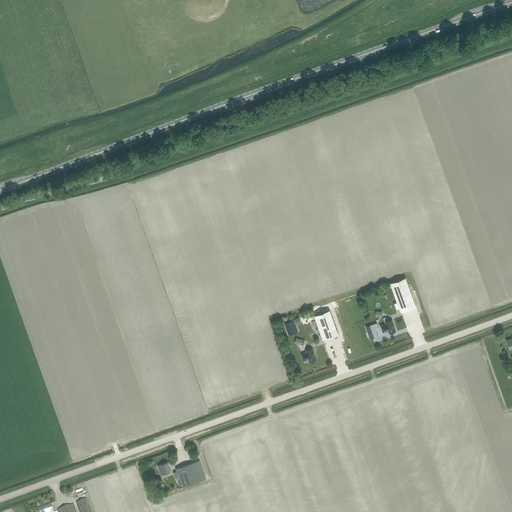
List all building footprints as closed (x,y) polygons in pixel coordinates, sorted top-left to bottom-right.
[(400,311),(416,306),(405,278),(390,283),(392,288),(400,311)] [(323,339),(338,334),(329,310),(314,315),(323,339)] [(294,333),(292,325),(295,324),(294,320),(284,323),(288,335),(294,333)] [(396,331),(392,320),(385,322),(386,324),(380,326),(383,332),(388,330),(389,333),(390,333),(391,333),(392,333),(393,333),(394,332),(395,331),(396,331)] [(378,336),(376,331),(375,328),(379,326),(377,323),(366,327),(370,339),(378,336)] [(316,359),(312,348),(305,351),(306,352),(301,354),(303,361),(308,359),(309,362),(310,361),(311,362),(313,362),(314,361),(315,361),(315,360),(316,359)] [(182,488),(206,479),(199,460),(175,469),(178,477),(176,478),(177,481),(179,480),(182,488)] [(161,475),(170,472),(167,462),(157,466),(161,475)] [(80,511),(91,511),(87,500),(77,503),(80,511)]
